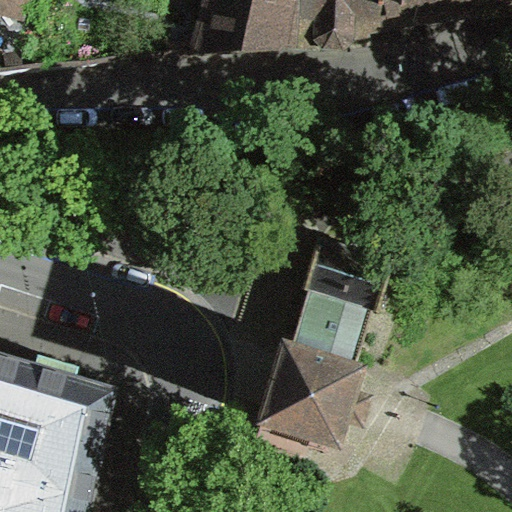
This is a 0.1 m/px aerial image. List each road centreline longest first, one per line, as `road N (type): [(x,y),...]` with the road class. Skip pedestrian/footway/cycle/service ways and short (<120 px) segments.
road 1 (residential): [(0,94),(267,87),(439,68),(511,47)]
road 2 (residential): [(153,511),(185,386),(171,320),(0,258)]
